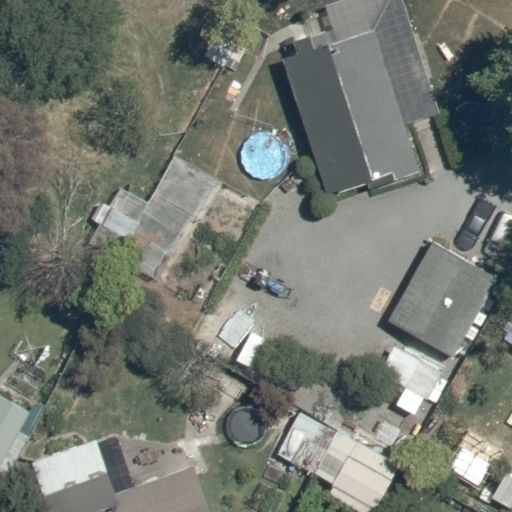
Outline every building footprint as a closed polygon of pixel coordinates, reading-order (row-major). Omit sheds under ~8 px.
[(343,33),(292,48),(339,202),(431,173),(416,127),(450,116),(413,0),(376,0),(336,12),(343,33)] [(407,330),(451,356),(462,362),(508,279),(439,240),(393,322),(407,330)] [(440,369),(389,340),(371,372),(423,401),(440,369)] [(41,405),(4,386),(0,393),(0,478),(1,479),(41,405)] [(112,434),(41,459),(60,511),(221,511),(206,466),(132,492),(112,434)] [(344,451),(322,487),(362,511),(382,511),(411,465),(363,436),(351,456),(344,451)]
